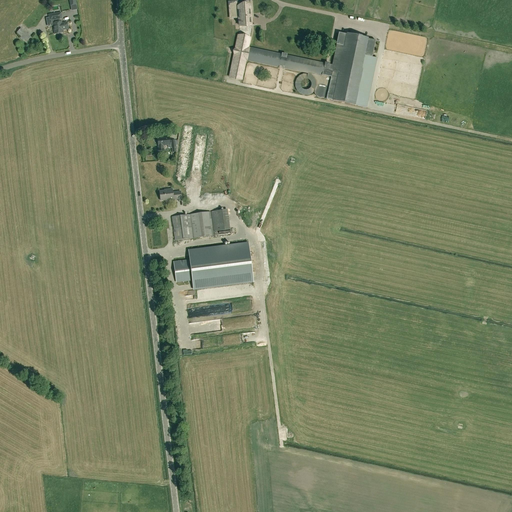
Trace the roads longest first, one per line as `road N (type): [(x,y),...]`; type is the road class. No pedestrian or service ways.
road 1 (tertiary): [(176,511),(121,44)]
road 2 (unclassified): [(0,69),(121,44)]
